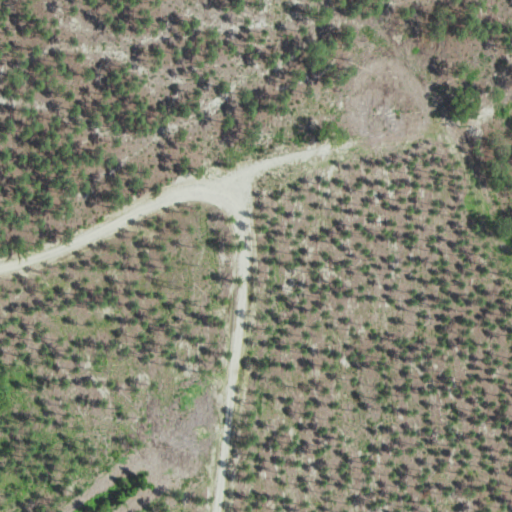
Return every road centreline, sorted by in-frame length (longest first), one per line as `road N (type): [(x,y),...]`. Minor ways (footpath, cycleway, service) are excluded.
road 1 (track): [(218,511),(245,284),(240,220),(228,202),(187,191),(44,263),(0,270)]
road 2 (track): [(75,511),(232,387)]
